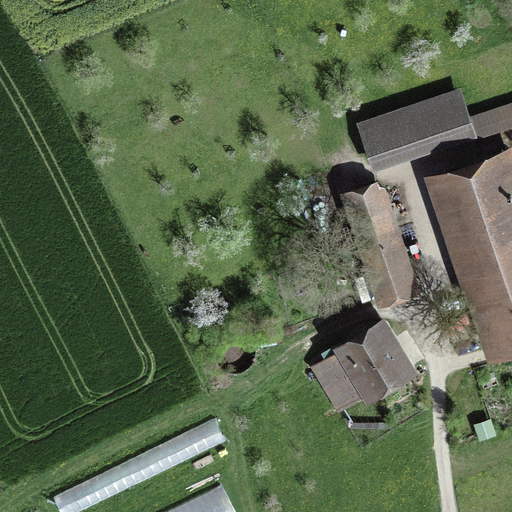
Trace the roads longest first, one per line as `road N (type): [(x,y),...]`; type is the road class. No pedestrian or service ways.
road 1 (track): [(0,500),(249,383),(310,338),(367,310),(431,325)]
road 2 (track): [(406,168),(450,511)]
